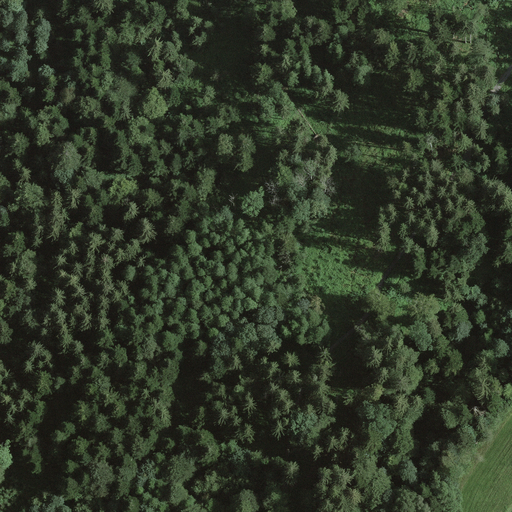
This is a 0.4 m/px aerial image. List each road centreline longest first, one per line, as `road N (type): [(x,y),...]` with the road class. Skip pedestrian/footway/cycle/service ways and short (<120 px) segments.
road 1 (track): [(89,241),(104,202),(99,167),(43,0)]
road 2 (track): [(511,27),(357,174)]
road 3 (track): [(467,162),(484,231),(465,295),(463,347)]
